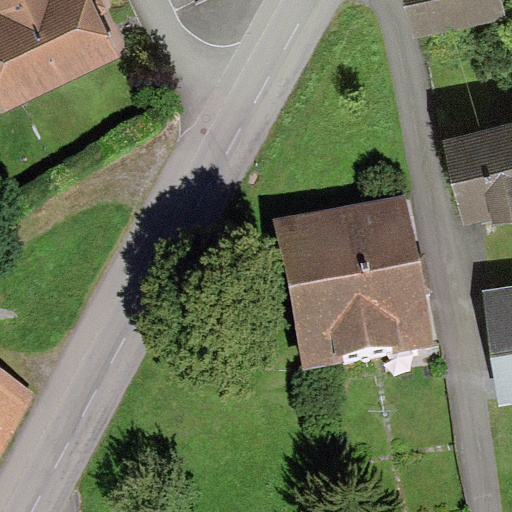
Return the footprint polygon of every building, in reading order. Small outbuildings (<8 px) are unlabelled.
[(0,0),(0,89),(8,108),(132,54),(105,0),(0,0)] [(506,0),(410,0),(418,35),(510,18),(506,0)] [(511,211),(511,112),(445,126),(465,221),(511,211)] [(409,217),(278,238),(306,389),(437,365),(409,217)] [(511,280),(483,285),(499,404),(511,402),(511,280)] [(0,470),(37,401),(0,382),(0,316),(3,311),(0,309),(0,470)]
